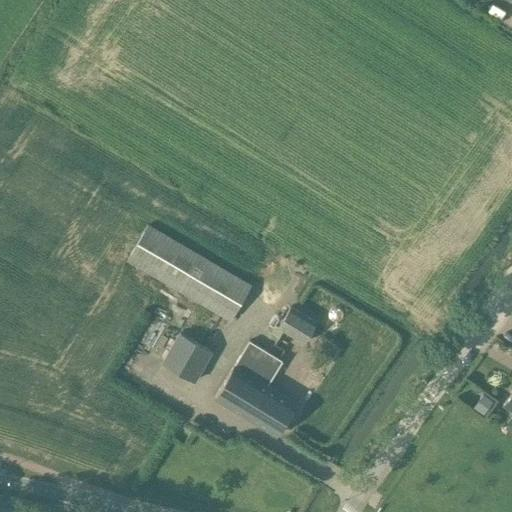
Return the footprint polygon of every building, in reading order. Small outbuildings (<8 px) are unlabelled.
[(252,284),(148,223),(126,259),(230,320),(252,284)] [(278,327),(283,330),(303,342),(315,322),(290,307),(278,327)] [(283,330),(278,327),(275,325),(270,333),(279,338),(283,330)] [(180,333),(163,363),(193,381),(211,351),(180,333)] [(249,340),(214,397),(277,435),(296,403),(267,386),(282,361),(249,340)] [(493,400),(483,393),(473,406),(483,414),(493,400)]
